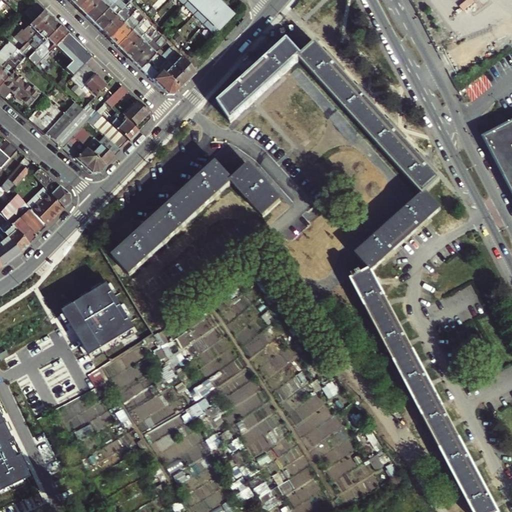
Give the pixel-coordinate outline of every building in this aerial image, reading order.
[(6,0),(2,0),(0,2),(0,9),(8,1),(6,0)] [(87,0),(73,0),(72,1),(79,9),(87,0)] [(87,0),(79,9),(87,16),(102,0),(87,0)] [(102,0),(87,16),(104,32),(124,10),(129,6),(122,0),(102,0)] [(201,9),(191,0),(186,5),(196,15),(201,9)] [(191,0),(201,9),(210,0),(191,0)] [(210,0),(201,9),(211,19),(224,6),(217,0),(210,0)] [(29,45),(31,43),(54,18),(37,2),(34,6),(26,13),(35,21),(25,31),(23,30),(18,35),(29,45)] [(129,6),(124,10),(104,32),(111,40),(135,16),(137,14),(129,6)] [(211,19),(222,29),(234,16),(224,6),(211,19)] [(119,47),(143,24),(135,16),(111,40),(119,47)] [(35,47),(38,51),(62,26),(54,18),(31,43),(35,47)] [(127,55),(155,26),(148,18),(143,24),(119,47),(127,55)] [(32,61),(38,67),(59,45),(66,51),(76,40),(62,26),(38,51),(30,59),(32,61)] [(163,34),(155,26),(127,55),(135,62),(163,34)] [(170,43),(163,34),(135,62),(143,70),(152,61),(160,53),(165,48),(170,43)] [(4,49),(0,53),(0,70),(12,57),(20,49),(16,45),(11,41),(4,49)] [(288,41),(216,106),(231,122),(302,57),(288,41)] [(29,45),(22,51),(27,56),(35,47),(31,43),(29,45)] [(179,52),(170,43),(165,48),(174,57),(179,52)] [(316,44),(302,57),(426,193),(439,181),(316,44)] [(167,55),(165,57),(189,82),(198,73),(179,52),(174,57),(172,59),(167,55)] [(0,88),(15,72),(21,65),(12,57),(0,70),(0,88)] [(165,57),(157,65),(182,89),(189,82),(165,57)] [(182,89),(157,65),(152,61),(143,70),(169,95),(176,96),(182,89)] [(74,78),(85,89),(98,75),(99,74),(88,63),(74,78)] [(35,89),(23,79),(16,73),(15,72),(0,88),(0,92),(12,102),(19,95),(31,106),(44,92),(37,86),(35,89)] [(92,100),(94,102),(110,86),(98,75),(85,89),(74,100),(77,103),(85,111),(88,108),(82,102),(90,94),(94,98),(92,100)] [(125,99),(131,93),(124,87),(109,103),(114,108),(115,109),(125,99)] [(126,105),(131,109),(136,104),(134,102),(137,99),(131,93),(125,99),(128,102),(126,105)] [(47,133),(67,113),(49,98),(31,119),(47,133)] [(139,126),(151,113),(137,99),(134,102),(136,104),(131,109),(126,114),(139,126)] [(76,138),(86,128),(92,122),(91,121),(94,119),(85,111),(77,103),(67,113),(47,133),(65,149),(76,138)] [(88,108),(85,111),(94,119),(98,114),(90,106),(88,108)] [(123,116),(115,109),(114,108),(110,113),(119,120),(123,116)] [(114,126),(99,113),(98,114),(94,119),(91,121),(92,122),(109,137),(114,141),(123,150),(131,141),(114,126)] [(119,120),(114,126),(131,141),(141,132),(123,116),(119,120)] [(511,123),(484,138),(511,192),(511,123)] [(86,128),(76,138),(87,147),(96,136),(86,128)] [(108,148),(114,141),(109,137),(103,144),(108,148)] [(87,147),(76,138),(65,149),(94,174),(101,172),(108,165),(88,148),(87,147)] [(97,138),(88,148),(108,165),(117,156),(123,150),(114,141),(108,148),(103,144),(97,138)] [(0,168),(2,169),(19,149),(13,143),(4,153),(0,149),(0,146),(2,145),(0,143),(0,168)] [(0,189),(0,193),(6,199),(31,172),(22,165),(0,189)] [(218,165),(115,259),(129,275),(232,183),(233,182),(218,165)] [(72,196),(41,168),(35,175),(50,192),(65,209),(73,202),(72,196)] [(249,168),(233,182),(232,183),(263,217),(280,202),(249,168)] [(50,192),(33,210),(48,226),(65,209),(50,192)] [(357,256),(371,272),(440,209),(426,193),(357,256)] [(18,195),(2,212),(7,218),(32,244),(39,236),(37,234),(45,225),(31,211),(32,209),(18,195)] [(7,218),(0,224),(0,226),(22,254),(32,244),(7,218)] [(0,244),(13,261),(22,254),(0,226),(0,244)] [(290,249),(302,261),(325,239),(314,227),(290,249)] [(0,264),(2,268),(13,261),(0,244),(0,264)] [(497,511),(371,272),(363,276),(361,272),(352,277),(354,280),(352,282),(473,511),(497,511)] [(64,312),(91,357),(137,329),(109,284),(64,312)] [(5,351),(0,353),(0,361),(4,359),(8,357),(5,351)] [(209,399),(186,410),(190,418),(213,407),(209,399)] [(0,419),(0,488),(27,475),(0,419)]
